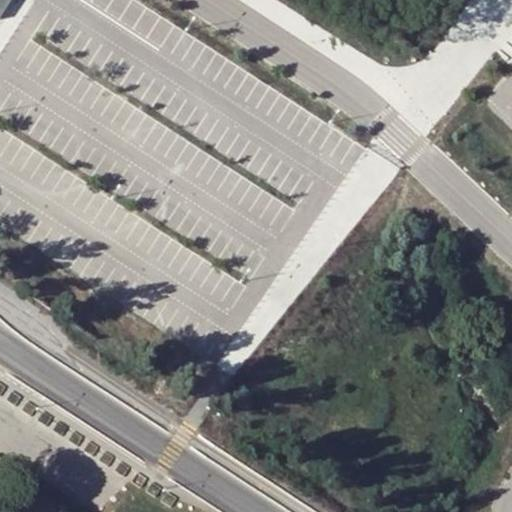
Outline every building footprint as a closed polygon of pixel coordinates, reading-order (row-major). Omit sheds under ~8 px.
[(0,0),(0,20),(13,0),(0,0)] [(145,221),(130,246),(156,261),(171,236),(145,221)] [(101,279),(123,293),(138,269),(116,256),(101,279)] [(165,313),(188,326),(198,308),(175,295),(165,313)] [(462,305),(470,317),(480,310),(472,299),(462,305)]
